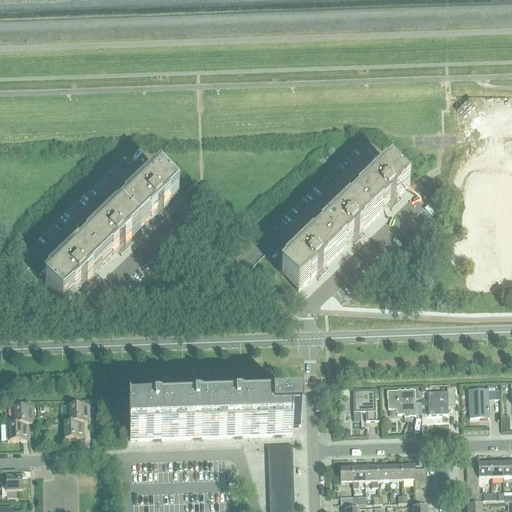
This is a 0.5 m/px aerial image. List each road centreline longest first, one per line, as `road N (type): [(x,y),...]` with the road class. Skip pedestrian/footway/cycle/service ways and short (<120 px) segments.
road 1 (secondary): [(0,350),(309,339)]
road 2 (residential): [(256,511),(241,455),(0,462)]
road 3 (residential): [(82,317),(308,312)]
road 4 (secondary): [(309,339),(511,333)]
road 5 (residential): [(308,312),(418,206)]
road 6 (residential): [(82,317),(188,211)]
road 7 (residential): [(313,451),(443,447)]
